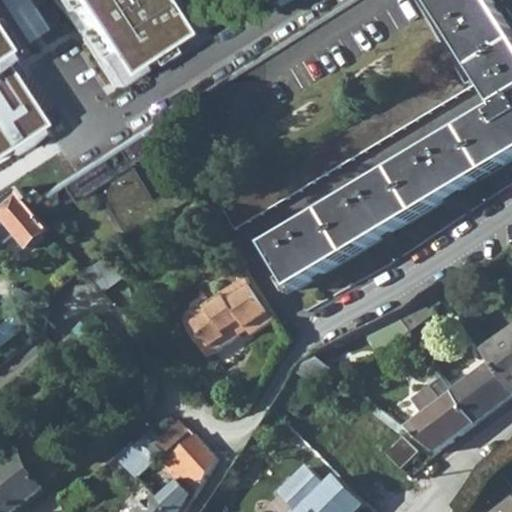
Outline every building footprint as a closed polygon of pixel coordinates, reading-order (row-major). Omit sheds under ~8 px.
[(0,0),(0,156),(196,20),(182,0),(0,0)] [(270,247),(297,291),(511,161),(511,29),(493,0),(432,0),(501,108),(270,247)] [(221,203),(236,229),(476,84),(472,79),(464,83),(452,64),(221,203)] [(148,127),(56,185),(66,202),(102,179),(106,185),(104,187),(140,242),(198,200),(185,182),(160,199),(138,165),(136,166),(132,160),(160,143),(148,127)] [(0,209),(0,249),(20,235),(30,248),(51,230),(30,205),(28,203),(21,195),(0,209)] [(123,255),(99,266),(113,290),(131,282),(123,255)] [(99,266),(87,272),(105,294),(113,290),(99,266)] [(197,340),(210,359),(242,339),(239,335),(248,329),(253,337),(277,320),(250,278),(191,317),(203,336),(197,340)] [(364,329),(381,353),(411,332),(396,313),(364,329)] [(77,335),(94,354),(113,338),(97,319),(77,335)] [(496,364),(511,385),(511,334),(488,353),(496,364)] [(279,401),(299,415),(335,371),(315,355),(303,361),(279,401)] [(479,423),(511,397),(511,385),(496,364),(456,393),(479,423)] [(438,453),(479,423),(456,393),(446,379),(414,402),(426,419),(411,430),(438,453)] [(366,414),(401,444),(405,439),(411,434),(409,432),(375,404),(366,414)] [(117,457),(140,480),(189,431),(182,421),(177,426),(156,446),(148,438),(138,446),(135,443),(117,457)] [(156,496),(172,511),(189,511),(220,461),(198,437),(166,469),(180,484),(174,490),(167,484),(156,496)] [(422,455),(405,439),(401,444),(389,457),(406,473),(422,455)] [(0,511),(19,511),(59,482),(46,466),(43,467),(29,447),(21,454),(14,445),(5,452),(12,461),(0,470),(0,511)] [(69,495),(79,508),(93,497),(84,484),(69,495)] [(59,504),(65,511),(74,511),(79,508),(69,495),(59,504)] [(172,511),(156,496),(140,511),(172,511)] [(511,511),(511,498),(495,511),(511,511)]
